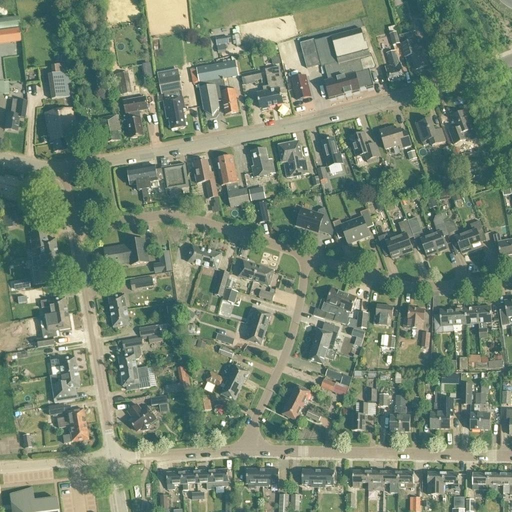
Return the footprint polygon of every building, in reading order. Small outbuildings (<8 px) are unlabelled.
[(19,19),(0,21),(0,32),(20,30),(19,19)] [(19,30),(0,32),(0,46),(20,44),(19,30)] [(315,43),(321,66),(321,68),(326,67),(330,82),(326,83),(327,84),(326,84),(327,89),(328,89),(330,98),(330,99),(376,88),(371,71),(378,69),(373,56),(372,56),(369,44),(367,44),(363,30),(315,43)] [(393,47),(401,45),(397,33),(390,35),(393,47)] [(412,33),(399,37),(401,46),(405,59),(411,57),(415,72),(430,67),(424,47),(416,49),(414,42),(412,33)] [(222,52),(229,51),(228,42),(230,42),(230,37),(220,39),(222,52)] [(306,40),(314,68),(321,66),(315,43),(313,38),(306,40)] [(308,70),(314,68),(306,40),(300,42),(304,58),(299,59),(300,64),(303,67),(306,66),(308,70)] [(398,65),(394,52),(386,54),(390,68),(384,69),(389,84),(405,80),(400,64),(398,65)] [(219,103),(223,102),(226,116),(239,114),(236,98),(238,98),(237,90),(227,92),(225,80),(239,77),(237,63),(197,70),(204,112),(213,118),(220,109),(219,103)] [(52,68),(52,73),(48,74),(52,100),(74,97),(70,73),(69,73),(68,65),(52,68)] [(124,68),(114,70),(119,96),(132,94),(128,73),(125,74),(124,68)] [(280,68),(274,69),(265,71),(268,87),(263,88),(264,93),(257,94),(260,109),(262,109),(262,110),(268,109),(268,108),(283,105),(280,90),(284,89),(280,68)] [(182,90),(179,78),(178,71),(158,75),(158,77),(162,94),(182,90)] [(262,81),(260,71),(241,75),(244,87),(255,84),(255,82),(262,81)] [(297,102),(311,98),(306,77),(292,81),(297,102)] [(0,97),(9,97),(9,84),(4,84),(4,83),(0,83),(0,97)] [(138,112),(146,110),(143,98),(138,99),(137,95),(132,97),(132,100),(123,102),(125,115),(128,114),(129,121),(127,122),(131,139),(144,136),(138,112)] [(183,127),(185,126),(181,110),(184,109),(181,96),(162,100),(166,119),(167,119),(170,129),(178,128),(179,128),(182,128),(183,127)] [(12,100),(11,108),(10,116),(6,115),(4,131),(17,133),(18,119),(25,119),(28,102),(12,100)] [(68,140),(77,138),(72,110),(45,115),(51,146),(53,145),(55,154),(70,151),(68,140)] [(464,134),(473,131),(465,112),(451,117),(456,130),(449,133),(454,146),(467,141),(464,134)] [(117,133),(120,133),(117,117),(96,121),(99,140),(102,139),(103,145),(118,142),(117,133)] [(83,140),(94,138),(91,121),(80,124),(83,140)] [(432,148),(445,143),(441,131),(434,133),(430,121),(416,126),(422,144),(429,141),(432,148)] [(385,150),(399,146),(400,149),(411,146),(407,132),(396,135),(396,133),(394,131),(393,127),(379,131),(385,150)] [(366,162),(378,158),(374,145),(368,147),(364,135),(350,139),(356,158),(364,156),(366,162)] [(322,151),(327,169),(343,165),(341,155),(338,156),(334,140),(322,143),(324,151),(322,151)] [(287,180),(308,176),(305,160),(302,161),(299,143),(279,147),(282,165),(284,164),(287,180)] [(443,150),(446,157),(452,155),(449,148),(443,150)] [(266,150),(251,153),(252,159),(254,168),(252,168),(254,179),(274,175),(271,161),(268,161),(267,157),(266,150)] [(415,152),(408,155),(410,162),(417,160),(415,152)] [(471,169),(465,155),(455,159),(461,173),(471,169)] [(231,209),(250,205),(247,191),(239,192),(232,158),(216,161),(222,187),(226,186),(231,209)] [(208,201),(218,199),(213,175),(210,175),(208,163),(193,166),(197,185),(205,184),(208,201)] [(162,171),(156,172),(158,182),(160,193),(170,192),(171,199),(178,198),(177,196),(189,194),(185,166),(166,169),(162,170),(162,171)] [(156,167),(141,170),(144,191),(150,190),(149,184),(149,183),(158,182),(156,172),(155,168),(156,167)] [(327,183),(324,169),(317,170),(321,185),(327,183)] [(141,170),(128,172),(131,186),(138,185),(139,192),(144,191),(141,170)] [(0,196),(18,202),(23,185),(15,183),(16,180),(4,177),(3,181),(0,180),(0,195),(0,196),(0,195),(0,196)] [(263,188),(249,191),(251,203),(265,200),(263,188)] [(434,197),(426,200),(430,210),(437,207),(434,197)] [(205,199),(197,200),(198,207),(206,205),(205,199)] [(216,214),(222,213),(219,202),(215,203),(215,204),(213,204),(216,214)] [(266,204),(253,207),(256,225),(269,223),(266,204)] [(302,211),(301,211),(299,218),(300,219),(297,227),(319,234),(320,233),(332,237),(333,233),(325,210),(318,212),(317,216),(302,211)] [(362,218),(352,222),(359,242),(371,238),(367,228),(373,225),(368,211),(361,214),(362,218)] [(441,215),(449,236),(452,246),(457,244),(462,256),(472,252),(466,234),(459,237),(454,223),(450,220),(448,221),(445,214),(441,215)] [(3,218),(6,229),(17,227),(15,215),(3,218)] [(432,236),(439,254),(448,251),(443,238),(449,236),(441,215),(436,217),(434,223),(438,234),(432,236)] [(417,217),(408,220),(408,221),(415,239),(418,248),(423,246),(428,258),(439,254),(432,236),(425,239),(422,232),(417,217)] [(410,241),(415,239),(408,221),(399,224),(404,236),(397,239),(404,256),(414,252),(410,241)] [(359,242),(352,222),(341,226),(339,222),(333,224),(338,238),(344,236),(348,246),(359,242)] [(472,232),(466,234),(472,252),(483,248),(478,236),(484,234),(480,222),(470,226),(472,232)] [(54,239),(46,241),(44,231),(28,234),(31,251),(39,249),(40,258),(57,255),(54,239)] [(394,260),(404,256),(397,239),(390,241),(388,235),(379,238),(383,250),(389,248),(394,260)] [(500,259),(511,256),(511,247),(511,242),(501,244),(499,235),(494,236),(495,247),(498,247),(500,259)] [(131,267),(148,264),(144,241),(128,244),(128,246),(104,250),(107,268),(110,268),(109,267),(131,264),(131,267)] [(202,268),(207,252),(192,248),(187,263),(202,268)] [(222,256),(207,252),(202,268),(217,272),(222,256)] [(173,272),(170,253),(159,255),(161,265),(154,266),(155,275),(173,272)] [(57,255),(40,258),(32,259),(34,269),(30,270),(33,286),(45,284),(44,276),(44,273),(59,270),(57,255)] [(253,283),(258,268),(242,263),(237,278),(253,283)] [(181,265),(178,275),(187,278),(190,267),(181,265)] [(274,273),(258,268),(253,283),(269,288),(274,273)] [(229,274),(221,272),(214,296),(223,298),(229,274)] [(152,278),(130,282),(132,292),(154,288),(152,278)] [(238,293),(226,290),(222,301),(234,305),(238,293)] [(270,294),(261,291),(259,298),(272,302),(276,291),(271,290),(270,294)] [(324,304),(321,312),(327,314),(325,319),(333,322),(344,294),(332,290),(326,305),(324,304)] [(31,295),(32,303),(45,300),(44,293),(31,295)] [(344,294),(333,322),(345,327),(347,328),(350,321),(348,320),(350,314),(356,299),(344,294)] [(108,299),(111,314),(127,311),(125,296),(108,299)] [(49,309),(50,317),(66,314),(63,299),(40,303),(41,310),(49,309)] [(500,312),(503,328),(510,326),(508,319),(511,318),(511,301),(504,303),(505,311),(500,312)] [(410,306),(409,311),(409,310),(407,321),(405,321),(404,329),(411,330),(422,331),(423,322),(424,312),(415,311),(415,306),(410,306)] [(176,307),(167,308),(168,315),(177,314),(176,307)] [(183,307),(180,313),(186,317),(190,312),(183,307)] [(375,318),(374,326),(389,328),(390,320),(392,320),(393,309),(377,307),(376,318),(375,318)] [(479,325),(480,325),(480,340),(488,339),(487,330),(486,330),(486,325),(492,324),(491,308),(478,309),(479,325)] [(478,309),(465,310),(466,326),(479,325),(478,309)] [(454,327),(455,334),(460,333),(459,327),(466,326),(465,310),(453,311),(454,327)] [(127,311),(111,314),(113,329),(130,327),(127,311)] [(257,311),(252,327),(266,331),(271,316),(257,311)] [(441,328),(454,327),(453,311),(439,312),(441,328)] [(43,326),(45,333),(43,333),(44,340),(36,341),(38,349),(54,346),(52,336),(59,334),(58,331),(69,330),(66,314),(50,317),(51,325),(43,326)] [(368,315),(358,314),(357,329),(367,330),(368,315)] [(166,325),(139,330),(141,338),(157,335),(157,336),(168,335),(166,325)] [(198,328),(185,326),(183,336),(197,337),(198,328)] [(266,331),(252,327),(247,342),(261,347),(266,331)] [(363,341),(365,334),(354,330),(351,337),(357,339),(363,341)] [(318,331),(313,347),(336,354),(337,353),(328,351),(333,336),(318,331)] [(218,334),(216,342),(223,344),(225,336),(218,334)] [(429,349),(430,335),(422,334),(421,349),(422,349),(422,359),(429,359),(429,349)] [(163,343),(162,336),(148,338),(150,345),(163,343)] [(395,338),(381,337),(380,349),(394,350),(395,338)] [(137,370),(135,361),(139,360),(142,357),(140,348),(143,347),(141,340),(123,343),(124,351),(125,351),(126,357),(118,358),(120,373),(137,370)] [(234,353),(216,346),(213,352),(232,360),(234,353)] [(336,354),(313,347),(308,361),(323,366),(325,359),(334,362),(336,354)] [(27,358),(26,353),(5,356),(6,367),(16,366),(15,360),(27,358)] [(60,376),(76,373),(73,358),(50,362),(51,369),(59,368),(60,376)] [(488,359),(482,360),(482,364),(482,370),(488,370),(503,369),(501,358),(492,359),(492,363),(488,363),(488,359)] [(459,371),(467,371),(468,359),(460,359),(459,371)] [(191,367),(181,368),(184,390),(193,389),(191,367)] [(236,367),(228,382),(241,388),(249,374),(236,367)] [(137,370),(120,373),(123,388),(126,388),(127,393),(151,389),(147,369),(137,370)] [(344,376),(328,370),(326,376),(342,382),(340,385),(348,388),(351,380),(344,377),(344,376)] [(52,386),(53,392),(53,397),(54,405),(71,402),(70,394),(69,394),(69,390),(79,388),(76,373),(60,376),(61,385),(52,386)] [(211,373),(207,383),(219,389),(222,384),(226,386),(221,396),(234,402),(241,388),(228,382),(211,373)] [(335,385),(324,381),(321,388),(345,398),(348,391),(347,390),(348,388),(336,384),(335,385)] [(171,387),(172,395),(182,393),(181,385),(171,387)] [(472,386),(461,386),(461,406),(472,407),(472,386)] [(290,402),(303,408),(310,394),(297,387),(290,402)] [(486,405),(486,394),(489,394),(489,387),(481,387),(481,394),(480,432),(490,432),(490,416),(487,416),(487,405),(486,405)] [(368,392),(368,405),(376,405),(377,392),(368,392)] [(430,415),(430,431),(440,431),(441,401),(441,393),(436,393),(436,404),(435,404),(435,415),(430,415)] [(470,432),(480,432),(481,394),(476,394),(476,412),(475,415),(470,415),(470,432)] [(511,394),(502,394),(502,406),(511,406),(511,394)] [(402,397),(401,397),(400,433),(410,434),(410,418),(407,418),(408,408),(406,408),(406,395),(402,395),(402,397)] [(379,396),(379,408),(388,408),(388,396),(379,396)] [(167,397),(151,399),(152,408),(159,407),(160,414),(169,413),(167,397)] [(212,411),(209,397),(196,400),(199,414),(212,411)] [(390,433),(400,433),(401,397),(396,397),(396,408),(395,408),(395,414),(395,418),(390,417),(390,433)] [(441,401),(440,431),(450,431),(450,418),(453,418),(453,415),(453,401),(441,401)] [(296,422),(303,408),(290,402),(283,416),(296,422)] [(367,417),(367,405),(360,405),(359,417),(352,417),(352,433),(365,433),(365,417),(367,417)] [(63,406),(47,408),(49,417),(64,414),(63,406)] [(129,422),(137,433),(141,430),(142,431),(148,431),(151,425),(150,425),(157,420),(146,407),(141,411),(137,406),(128,413),(133,419),(129,422)] [(82,410),(66,413),(69,428),(85,426),(82,410)] [(322,416),(309,410),(306,417),(318,423),(322,416)] [(85,426),(69,428),(70,437),(62,438),(64,445),(88,441),(85,426)] [(22,437),(25,450),(31,449),(29,436),(22,437)] [(228,472),(212,473),(213,491),(215,491),(215,489),(228,489),(228,472)] [(263,489),(263,472),(247,472),(247,486),(256,487),(256,489),(263,489)] [(279,472),(263,472),(263,489),(269,489),(269,487),(279,487),(279,472)] [(318,489),(318,473),(302,472),(302,487),(311,487),(311,489),(318,489)] [(198,485),(207,485),(208,492),(213,491),(212,473),(197,474),(198,485)] [(334,473),(318,473),(318,489),(325,489),(325,488),(334,488),(334,473)] [(368,485),(368,473),(353,473),(353,490),(360,490),(360,485),(368,485)] [(368,473),(368,485),(383,485),(384,473),(368,473)] [(384,473),(383,485),(391,486),(390,495),(399,495),(399,486),(399,474),(384,473)] [(174,486),(182,486),(182,474),(167,475),(167,491),(174,491),(174,486)] [(197,474),(182,474),(182,486),(198,485),(197,474)] [(399,486),(407,486),(406,491),(414,491),(414,474),(399,474),(399,486)] [(443,487),(443,474),(428,474),(428,491),(434,491),(434,486),(443,487)] [(458,474),(443,474),(443,487),(451,487),(451,491),(458,492),(458,474)] [(488,492),(488,487),(488,475),(473,475),(472,492),(479,492),(488,492)] [(497,491),(497,487),(503,487),(503,475),(488,475),(488,487),(490,487),(490,491),(497,491)] [(511,475),(503,475),(503,487),(510,488),(510,497),(511,497),(511,475)] [(32,490),(10,496),(11,505),(11,510),(11,511),(57,511),(56,498),(33,501),(32,490)] [(159,511),(168,511),(168,496),(160,497),(161,511),(160,511),(159,511)] [(280,496),(278,511),(287,511),(289,497),(280,496)] [(291,496),(291,511),(294,511),(299,511),(300,497),(291,496)] [(233,511),(234,499),(226,499),(225,511),(233,511)] [(412,499),(411,511),(419,511),(420,499),(412,499)] [(473,511),(474,501),(466,501),(465,511),(473,511)]
